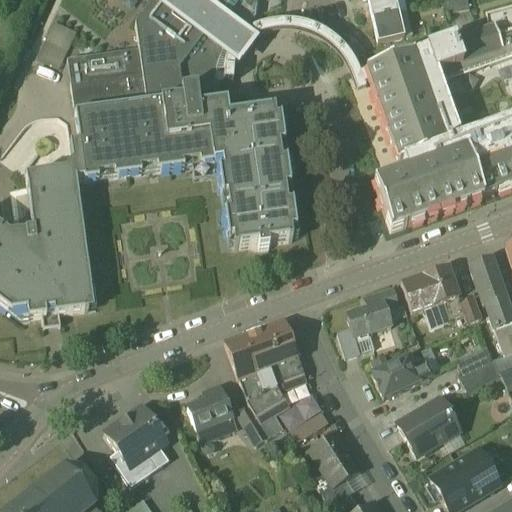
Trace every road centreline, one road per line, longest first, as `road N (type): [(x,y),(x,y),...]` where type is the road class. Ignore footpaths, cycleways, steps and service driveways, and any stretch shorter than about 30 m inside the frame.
road 1 (tertiary): [(42,408),(75,386),(294,302)]
road 2 (residential): [(401,511),(342,413),(294,302)]
road 3 (residential): [(318,81),(303,57),(283,47),(258,53),(248,78),(260,99),(322,96)]
road 4 (residential): [(360,277),(322,96)]
road 5 (tertiary): [(360,277),(511,223)]
